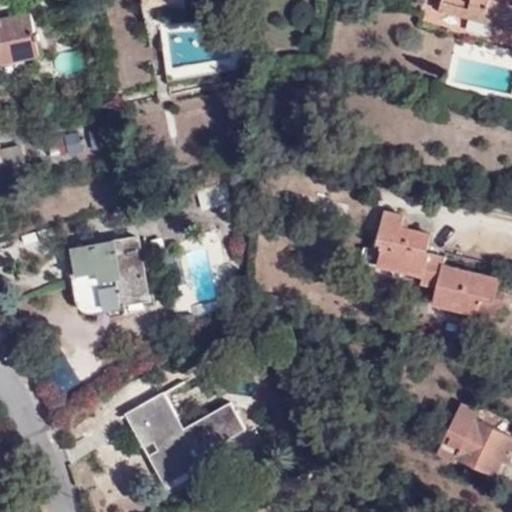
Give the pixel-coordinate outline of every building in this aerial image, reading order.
[(511,0),(442,0),(440,9),(511,28),(511,0)] [(511,28),(440,9),(435,28),(511,48),(511,28)] [(28,13),(0,19),(0,62),(37,53),(35,41),(38,41),(36,32),(32,33),(28,13)] [(0,180),(4,180),(3,175),(23,171),(18,144),(0,148),(0,180)] [(420,274),(425,252),(429,233),(401,226),(403,215),(381,210),(374,244),(379,245),(375,262),(376,264),(378,266),(400,270),(420,274)] [(138,233),(71,246),(75,269),(81,301),(83,303),(84,304),(87,305),(89,306),(124,299),(150,294),(138,233)] [(379,245),(374,244),(369,243),(364,267),(366,270),(369,271),(398,278),(400,270),(378,266),(376,264),(375,262),(379,245)] [(441,265),(443,255),(425,252),(420,274),(418,282),(436,286),(441,265)] [(498,277),(441,265),(436,286),(432,304),(476,313),(480,298),(493,300),(496,288),(498,277)] [(124,299),(89,306),(87,305),(84,304),(83,303),(81,301),(75,269),(70,270),(76,303),(79,307),(82,309),(84,310),(87,311),(91,311),(94,311),(126,305),(124,299)] [(503,289),(496,288),(493,300),(480,298),(476,313),(497,317),(503,289)] [(150,294),(124,299),(126,305),(151,301),(150,294)] [(174,432),(182,427),(162,391),(153,396),(174,432)] [(228,400),(182,427),(174,432),(153,396),(124,412),(141,445),(150,440),(157,435),(163,446),(156,450),(148,455),(166,488),(202,467),(208,477),(264,445),(252,423),(244,428),(228,400)] [(455,455),(494,474),(500,461),(505,463),(511,447),(511,437),(474,419),(477,412),(458,403),(437,450),(454,459),(455,455)] [(150,440),(156,450),(163,446),(157,435),(150,440)] [(325,445),(305,447),(306,457),(326,456),(325,445)] [(500,461),(494,474),(498,476),(505,463),(500,461)] [(370,476),(353,471),(349,483),(367,488),(370,476)]
